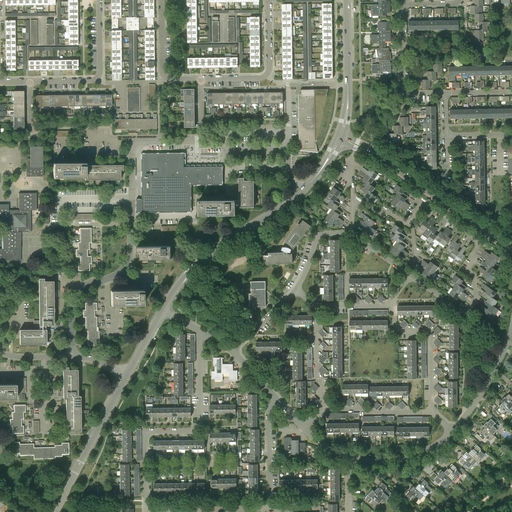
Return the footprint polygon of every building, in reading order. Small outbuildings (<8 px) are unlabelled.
[(382,0),(382,3),(382,13),(390,13),(390,2),(385,2),(385,1),(385,0),(382,0)] [(382,15),(382,13),(382,3),(379,3),(379,5),(371,6),(371,16),(382,16),(382,15)] [(479,6),(474,6),(470,6),(470,15),(475,15),(479,15),(479,14),(479,6)] [(479,14),(479,15),(475,15),(475,23),(479,23),(483,23),(483,22),(483,14),(479,14)] [(483,22),(483,23),(479,23),(479,31),(483,31),(487,31),(487,22),(483,22)] [(382,32),(385,32),(385,31),(386,31),(390,30),(390,23),(378,23),(378,31),(379,31),(379,34),(382,34),(382,32)] [(483,31),(479,31),(475,31),(475,39),(479,39),(483,39),(483,31)] [(385,34),(385,32),(382,32),(382,34),(382,42),(385,41),(390,41),(390,33),(385,34)] [(379,48),(382,48),(382,44),(382,42),(382,34),(379,34),(379,35),(372,35),(372,43),(379,43),(379,48)] [(479,39),(475,39),(471,39),(471,47),(479,47),(479,39)] [(382,61),(385,61),(390,61),(390,58),(389,58),(389,57),(390,57),(390,53),(378,53),(378,61),(380,61),(380,63),(382,63),(382,61)] [(385,64),(385,61),(382,61),(382,63),(383,74),(383,78),(387,78),(387,72),(391,71),(390,63),(385,64)] [(382,63),(380,63),(380,65),(376,65),(372,65),(372,74),(376,73),(376,77),(380,77),(380,74),(383,74),(382,63)] [(433,72),(436,72),(442,72),(442,63),(433,63),(433,72)] [(436,72),(433,72),(427,72),(427,80),(430,80),(436,80),(436,72)] [(430,88),(430,80),(427,80),(421,80),(422,89),(430,88)] [(326,96),(327,95),(328,90),(328,89),(314,89),(301,90),(300,90),(300,95),(300,100),(301,150),(314,150),(315,145),(317,140),(326,96)] [(400,126),(402,126),(408,126),(408,117),(406,117),(402,117),(399,117),(400,126)] [(24,130),(24,123),(13,123),(13,130),(13,133),(20,133),(20,130),(24,130)] [(402,126),(400,126),(394,126),(394,134),(396,134),(402,134),(402,126)] [(396,134),(394,134),(388,134),(388,142),(396,142),(396,134)] [(43,176),(43,172),(43,167),(43,146),(30,146),(30,157),(30,158),(30,159),(26,159),(26,172),(26,177),(43,176)] [(187,185),(223,185),(223,174),(222,166),(218,167),(204,167),(188,167),(184,167),(184,158),(184,153),(181,153),(141,153),(142,206),(187,205),(187,185)] [(120,180),(120,170),(123,170),(123,165),(87,165),(87,163),(53,163),(53,172),(53,178),(85,178),(85,180),(120,180)] [(363,168),(361,170),(374,180),(378,175),(370,169),(368,172),(367,171),(363,168)] [(363,179),(370,185),(374,180),(361,170),(359,173),(363,176),(365,177),(363,179)] [(235,215),(235,207),(253,207),(253,180),(244,180),(244,178),(239,178),(239,200),(232,200),(232,195),(228,195),(225,195),(225,200),(199,200),(199,215),(235,215)] [(365,185),(364,187),(372,193),(375,188),(370,185),(363,179),(361,179),(359,181),(364,185),(364,184),(365,185)] [(398,193),(406,199),(407,200),(409,197),(404,194),(403,193),(405,190),(397,185),(394,190),(398,193)] [(333,187),(330,192),(337,198),(343,202),(345,199),(340,196),(339,196),(341,193),(340,192),(342,190),(336,186),(334,188),(333,187)] [(372,193),(364,187),(363,187),(360,190),(365,193),(367,194),(364,196),(372,202),(376,197),(376,196),(372,193)] [(335,201),(337,198),(330,192),(326,198),(330,201),(331,201),(338,206),(338,207),(339,207),(341,204),(337,201),(337,202),(335,201)] [(9,204),(0,204),(0,222),(8,222),(9,232),(3,232),(3,249),(0,248),(0,261),(21,261),(21,236),(21,232),(31,232),(31,224),(31,219),(31,210),(37,210),(37,198),(36,193),(19,193),(19,197),(19,210),(16,210),(9,210),(9,204)] [(406,199),(398,193),(394,198),(408,208),(410,205),(405,202),(404,202),(406,199)] [(406,211),(408,208),(394,198),(391,204),(395,207),(394,208),(398,211),(399,209),(398,209),(400,206),(401,207),(401,208),(406,211)] [(330,201),(327,206),(332,210),(340,215),(341,216),(343,213),(338,210),(337,210),(336,209),(338,207),(338,206),(331,201),(330,201)] [(340,215),(332,210),(328,215),(342,224),(344,221),(339,218),(338,218),(340,215)] [(366,219),(364,222),(371,227),(375,222),(362,212),(360,215),(364,219),(364,218),(366,219)] [(340,227),(342,224),(328,215),(324,220),(328,222),(332,225),(334,222),(335,223),(335,224),(340,227)] [(419,228),(424,232),(434,218),(431,216),(428,221),(427,222),(424,220),(419,228)] [(434,218),(424,232),(423,234),(427,238),(429,235),(429,236),(435,228),(432,226),(433,224),(433,225),(436,220),(434,218)] [(300,224),(298,223),(283,244),(286,246),(286,247),(283,247),(282,250),(284,251),(284,252),(268,253),(268,255),(263,255),(263,264),(292,263),(292,253),(292,252),(293,250),(297,244),(303,236),(304,234),(310,226),(302,220),(300,223),(300,224)] [(372,236),(376,230),(371,227),(364,222),(363,221),(361,224),(365,227),(366,227),(367,228),(365,230),(364,229),(362,232),(368,237),(370,234),(372,236)] [(390,229),(395,233),(403,238),(404,239),(406,236),(402,233),(401,233),(400,233),(402,230),(394,224),(390,229)] [(160,246),(161,246),(171,246),(171,247),(173,247),(172,241),(178,241),(178,226),(161,226),(161,241),(160,241),(160,246)] [(429,236),(429,235),(427,238),(426,240),(431,244),(434,239),(436,236),(434,234),(434,233),(435,233),(438,228),(435,226),(435,228),(429,236)] [(434,239),(439,243),(449,229),(446,227),(443,232),(442,233),(440,231),(436,236),(434,239)] [(452,231),(449,229),(439,243),(444,246),(450,238),(447,236),(448,235),(448,236),(452,231)] [(401,241),(403,238),(395,233),(393,236),(391,234),(389,236),(397,242),(397,241),(405,247),(404,247),(406,248),(408,245),(403,242),(402,242),(401,241)] [(450,254),(452,252),(457,244),(455,242),(455,241),(456,241),(459,236),(456,234),(447,248),(446,251),(450,254)] [(397,241),(397,242),(393,246),(401,252),(407,256),(409,254),(404,250),(404,251),(402,250),(404,247),(405,247),(397,241)] [(452,252),(450,254),(449,256),(454,260),(459,252),(456,250),(457,249),(458,249),(461,245),(458,243),(457,244),(452,252)] [(171,249),(171,247),(171,246),(161,246),(138,247),(138,252),(140,252),(140,255),(140,259),(162,259),(171,259),(171,249)] [(399,255),(401,252),(393,246),(389,252),(403,262),(405,259),(400,255),(400,256),(399,255)] [(463,246),(459,252),(454,260),(459,264),(464,256),(462,254),(462,253),(463,253),(466,248),(463,246)] [(484,250),(482,253),(496,263),(499,258),(491,252),(489,255),(488,254),(489,254),(484,250)] [(492,268),(496,263),(482,253),(480,256),(485,259),(486,260),(484,262),(492,268)] [(423,260),(421,263),(434,272),(438,267),(437,266),(439,264),(432,260),(431,262),(430,261),(428,264),(427,264),(427,263),(424,261),(423,260)] [(487,268),(485,271),(493,276),(497,271),(492,268),(484,262),(483,261),(481,265),(486,268),(486,267),(487,268)] [(434,272),(421,263),(419,265),(423,269),(424,268),(425,269),(423,272),(421,275),(425,277),(426,274),(431,277),(432,278),(433,278),(434,278),(435,277),(437,274),(434,272)] [(490,282),(493,276),(485,271),(479,267),(477,270),(482,273),(482,272),(484,273),(481,276),(490,282)] [(455,275),(451,281),(456,284),(464,289),(465,291),(467,288),(463,284),(462,285),(461,284),(463,281),(461,279),(456,276),(455,275)] [(39,326),(46,326),(54,325),(53,281),(44,281),(44,278),(39,278),(39,298),(39,300),(39,319),(39,326)] [(249,309),(255,309),(255,307),(266,307),(265,302),(263,302),(263,300),(263,289),(265,289),(265,281),(251,282),(251,294),(249,294),(249,309)] [(486,289),(487,289),(485,292),(493,298),(496,293),(483,283),(481,286),(485,289),(486,289)] [(456,284),(452,289),(466,299),(468,296),(463,293),(462,292),(464,289),(456,284)] [(140,285),(137,285),(137,290),(112,290),(111,290),(111,305),(143,304),(143,294),(142,285),(140,285)] [(464,301),(466,299),(452,289),(449,294),(457,300),(459,297),(460,298),(459,298),(464,301)] [(488,298),(486,301),(494,306),(497,301),(493,298),(485,292),(484,291),(482,294),(486,298),(487,297),(488,298)] [(494,306),(486,301),(485,300),(483,303),(487,306),(488,306),(489,306),(487,309),(495,315),(498,310),(494,306)] [(483,315),(491,320),(495,315),(487,309),(481,305),(479,308),(484,311),(485,312),(483,315)] [(46,344),(46,330),(39,330),(19,330),(19,338),(19,344),(41,344),(46,344)] [(232,364),(222,364),(222,360),(222,358),(213,358),(213,366),(215,366),(215,371),(212,371),(212,379),(215,379),(215,381),(222,381),(222,373),(229,373),(229,372),(232,372),(232,364)] [(68,367),(63,367),(63,387),(57,388),(57,397),(63,397),(63,399),(66,399),(66,431),(81,431),(80,396),(78,396),(77,370),(68,370),(68,367)] [(0,399),(16,399),(16,384),(14,384),(13,380),(6,380),(6,384),(0,384),(0,399)] [(500,400),(502,402),(510,409),(511,407),(511,401),(510,400),(511,398),(511,392),(508,389),(506,392),(508,394),(505,397),(504,396),(500,400)] [(511,411),(510,409),(502,402),(498,406),(499,407),(496,410),(494,409),(492,411),(498,417),(503,412),(507,415),(507,414),(508,415),(511,411)] [(482,425),(484,427),(493,434),(496,430),(495,429),(496,428),(492,425),(497,420),(491,414),(488,417),(490,418),(487,422),(486,421),(482,425)] [(494,436),(493,434),(484,427),(480,431),(481,432),(478,435),(476,434),(474,436),(481,442),(485,437),(489,440),(489,439),(490,440),(494,436)] [(304,457),(304,448),(305,448),(305,443),(298,443),(298,440),(297,440),(297,439),(293,439),(293,440),(292,440),(292,438),(291,438),(291,437),(285,437),(285,438),(284,439),(284,448),(284,453),(288,453),(288,454),(284,454),(284,455),(284,456),(285,457),(285,458),(286,459),(287,460),(288,460),(288,461),(297,461),(297,462),(298,462),(298,463),(308,463),(308,457),(304,457)] [(476,445),(468,453),(476,461),(478,463),(481,460),(480,459),(484,455),(480,451),(481,450),(476,445)] [(473,465),(476,461),(468,453),(466,452),(458,461),(463,466),(464,464),(468,468),(472,464),(473,465)] [(451,464),(443,473),(452,480),(454,482),(457,479),(456,478),(460,474),(456,470),(457,469),(451,464)] [(452,480),(443,473),(441,471),(437,476),(434,473),(430,477),(434,481),(437,483),(439,485),(440,483),(444,487),(448,483),(449,484),(452,480)] [(422,479),(414,488),(423,496),(425,497),(428,494),(427,493),(431,489),(427,485),(428,484),(422,479)] [(382,483),(374,491),(382,500),(384,501),(387,498),(386,497),(390,492),(386,489),(387,487),(382,483)] [(420,499),(423,496),(414,488),(412,486),(404,495),(410,500),(411,499),(415,502),(419,498),(420,499)] [(382,500),(374,491),(372,490),(364,499),(369,504),(370,502),(374,506),(378,502),(379,503),(382,500)]
